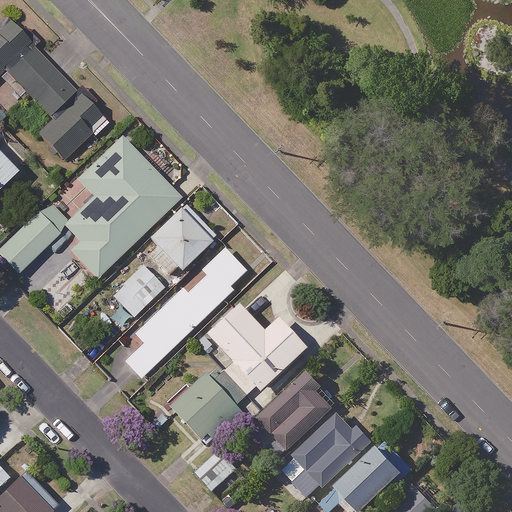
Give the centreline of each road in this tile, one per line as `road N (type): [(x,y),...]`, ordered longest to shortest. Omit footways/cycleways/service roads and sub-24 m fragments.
road 1 (residential): [(88,0),(511,442)]
road 2 (residential): [(0,341),(163,511)]
